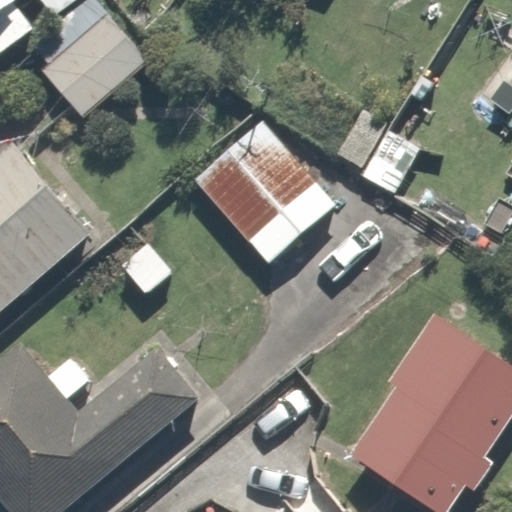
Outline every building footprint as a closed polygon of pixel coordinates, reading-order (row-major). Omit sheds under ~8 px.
[(96,0),(88,0),(29,46),(86,119),(150,68),(96,0)] [(320,181),(261,123),(195,189),(255,248),(320,181)] [(0,330),(110,236),(25,137),(0,158),(0,330)] [(501,459),(491,453),(511,416),(511,367),(428,318),(386,389),(395,394),(353,465),(432,511),(455,511),(468,491),(478,497),(501,459)] [(152,350),(107,390),(68,347),(41,371),(18,346),(0,361),(0,504),(7,511),(72,511),(197,400),(152,350)] [(344,511),(314,471),(260,511),(344,511)]
